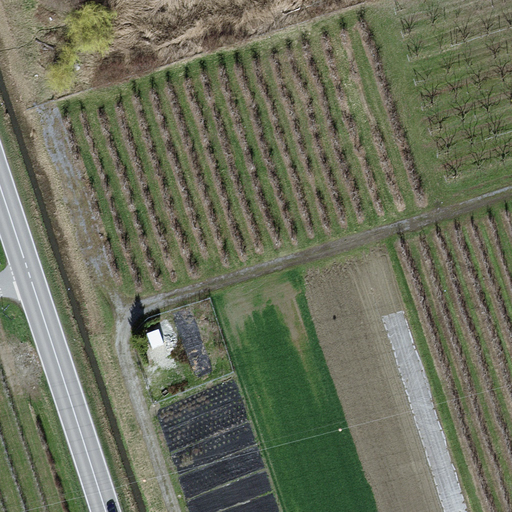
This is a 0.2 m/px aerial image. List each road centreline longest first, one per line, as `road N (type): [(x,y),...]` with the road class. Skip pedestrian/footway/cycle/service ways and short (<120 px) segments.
road 1 (track): [(175,511),(126,351),(129,319),(142,306),(511,189)]
road 2 (tertiary): [(105,511),(0,187)]
